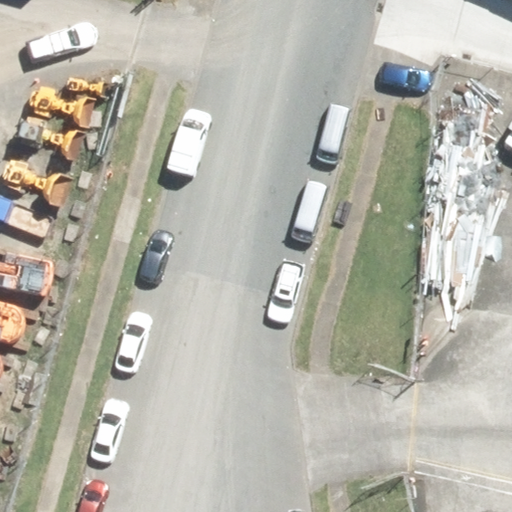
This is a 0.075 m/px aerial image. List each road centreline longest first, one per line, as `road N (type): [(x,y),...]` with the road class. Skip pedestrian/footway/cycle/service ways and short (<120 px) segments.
road 1 (residential): [(202,511),(231,316),(318,0)]
road 2 (unknown): [(294,87),(5,0)]
